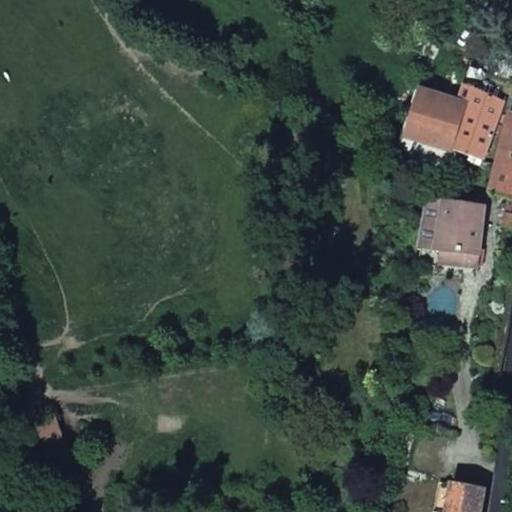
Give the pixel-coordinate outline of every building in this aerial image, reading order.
[(482,162),(506,92),(482,82),(478,92),(472,90),(468,103),(451,152),(457,154),(482,162)] [(423,166),(453,178),(457,154),(451,152),(468,103),(419,85),(395,152),(424,165),(423,166)] [(511,167),(511,115),(499,164),(511,167)] [(511,167),(499,164),(491,196),(508,200),(503,227),(511,230),(511,229),(511,167)] [(438,253),(441,253),(465,256),(464,268),(479,270),(485,209),(474,208),(475,200),(467,199),(466,207),(428,203),(423,254),(437,255),(438,253)] [(465,256),(441,253),(440,266),(464,268),(465,256)] [(480,511),(484,492),(440,484),(435,511),(480,511)]
